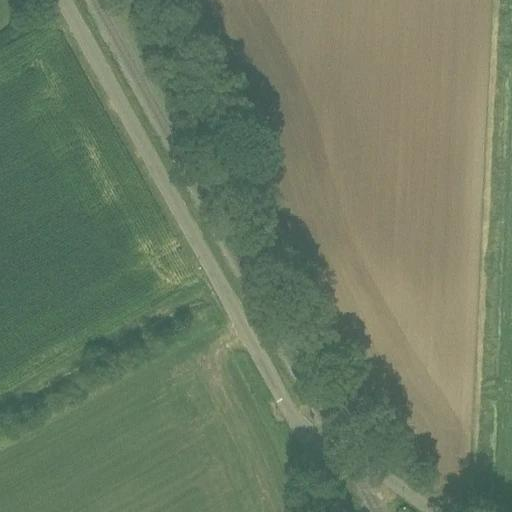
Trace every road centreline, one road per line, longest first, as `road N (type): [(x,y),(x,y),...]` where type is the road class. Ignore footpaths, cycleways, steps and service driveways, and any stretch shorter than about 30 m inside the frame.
road 1 (unclassified): [(56,0),(299,444)]
road 2 (residential): [(402,511),(299,444)]
